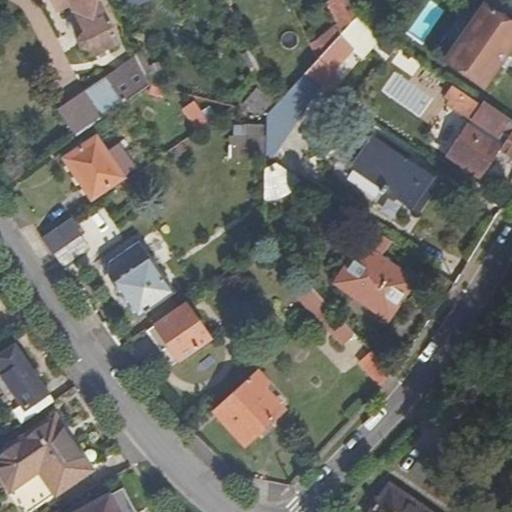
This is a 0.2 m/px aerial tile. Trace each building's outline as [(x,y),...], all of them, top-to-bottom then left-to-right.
[(91,54),(117,41),(96,0),(53,0),(58,10),(72,4),(86,32),(80,35),(79,40),(82,47),(88,48),(91,54)] [(336,0),(345,18),(352,25),(359,18),(354,6),(350,0),(336,0)] [(484,85),(511,50),(511,40),(480,16),(448,57),(484,85)] [(352,25),(317,62),(304,75),(322,87),(330,92),(341,80),(333,73),(355,52),(365,59),(388,37),(359,18),(352,25)] [(87,87),(102,117),(152,83),(141,63),(111,82),(108,74),(87,87)] [(276,104),(257,63),(250,67),(262,93),(248,109),(266,114),(276,104)] [(265,157),(270,161),(322,87),(304,75),(276,104),(266,114),(266,128),(265,156),(265,157)] [(503,150),(511,157),(511,121),(487,105),(484,110),(455,91),(450,98),(453,100),(450,104),(477,123),(473,129),(469,127),(448,156),(479,178),(498,151),(503,150)] [(183,107),(197,129),(207,122),(193,101),(183,107)] [(230,155),(265,156),(266,128),(243,127),(243,134),(230,134),(230,155)] [(88,196),(119,175),(92,135),(62,156),(88,196)] [(434,177),(374,137),(353,166),(414,207),(434,177)] [(265,157),(264,197),(272,197),(288,188),(296,177),(270,161),(265,157)] [(41,235),(61,264),(88,246),(68,217),(41,235)] [(378,258),(390,240),(367,225),(355,243),(359,246),(335,282),(387,318),(412,282),(378,258)] [(156,322),(177,306),(170,295),(175,292),(139,241),(109,262),(107,276),(137,318),(148,310),(156,322)] [(317,315),(328,304),(313,288),(302,298),(317,315)] [(342,343),(354,332),(328,304),(317,315),(342,343)] [(179,359),(209,338),(186,305),(156,326),(179,359)] [(74,388),(67,377),(47,390),(15,345),(0,355),(0,363),(5,371),(0,375),(23,409),(47,394),(53,402),(74,388)] [(391,373),(371,351),(356,365),(377,389),(390,375),(391,373)] [(256,369),(212,409),(245,445),(282,412),(262,389),(268,383),(256,369)] [(49,495),(83,472),(59,436),(62,434),(51,417),(0,451),(0,482),(5,491),(34,472),(49,495)] [(86,470),(62,434),(59,436),(83,472),(86,470)] [(34,472),(5,491),(19,511),(23,511),(49,495),(34,472)] [(431,511),(384,481),(362,511),(431,511)]
